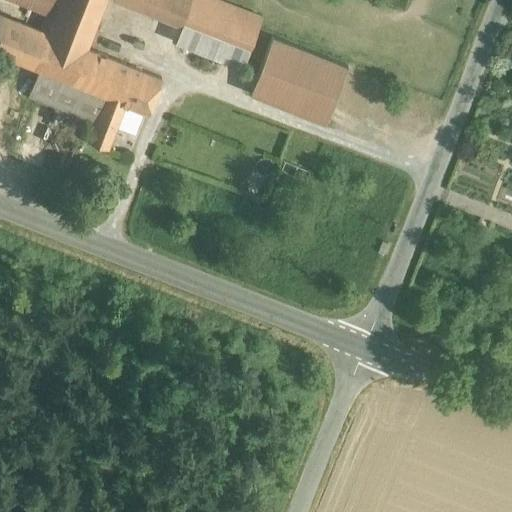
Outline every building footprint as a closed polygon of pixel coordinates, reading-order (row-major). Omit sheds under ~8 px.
[(51,0),(39,30),(89,50),(108,0),(51,0)] [(191,0),(115,0),(181,26),(191,0)] [(262,17),(218,0),(191,0),(181,26),(175,41),(242,67),(262,17)] [(39,30),(0,14),(0,53),(38,69),(75,84),(89,50),(39,30)] [(353,73),(277,43),(254,99),(331,129),(353,73)] [(132,66),(89,50),(75,84),(106,96),(119,101),(132,66)] [(161,78),(132,66),(119,101),(106,96),(96,122),(88,141),(107,149),(124,104),(147,113),(161,78)] [(75,84),(38,69),(28,95),(96,122),(106,96),(75,84)]
